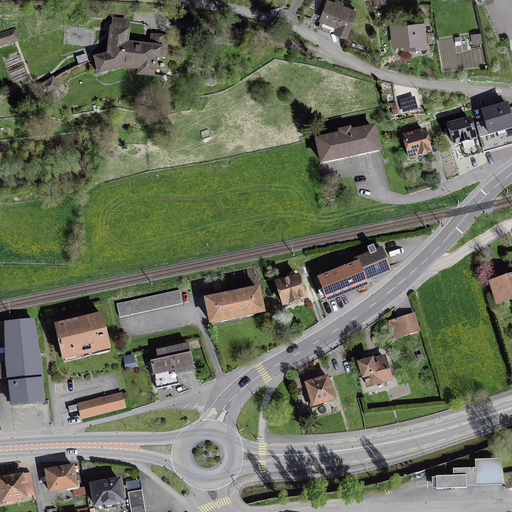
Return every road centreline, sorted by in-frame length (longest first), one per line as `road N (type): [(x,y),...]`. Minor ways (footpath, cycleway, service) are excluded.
road 1 (tertiary): [(213,430),(243,387),(410,278),(511,172)]
road 2 (residential): [(156,0),(305,33),(387,78),(511,94)]
road 3 (primary): [(233,455),(376,448),(511,409)]
road 4 (primary): [(181,447),(0,449)]
road 5 (residential): [(511,505),(341,511)]
road 6 (residential): [(511,172),(500,168),(405,201),(375,192),(370,167)]
